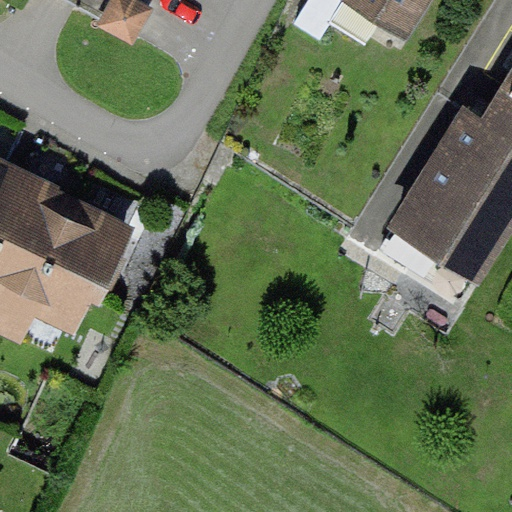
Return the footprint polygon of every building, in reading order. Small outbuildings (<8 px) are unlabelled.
[(158,0),(112,0),(104,15),(139,36),(160,1),(158,0)] [(314,0),(307,16),(327,26),(340,0),(314,0)] [(358,0),(411,30),(428,0),(358,0)] [(511,76),(487,117),(511,132),(511,76)] [(469,106),(382,247),(413,267),(428,244),(477,274),(511,216),(511,132),(487,117),(469,106)] [(0,204),(20,162),(0,153),(0,204)] [(80,190),(20,162),(0,204),(0,324),(14,331),(80,190)] [(140,217),(80,190),(14,331),(74,359),(140,217)]
